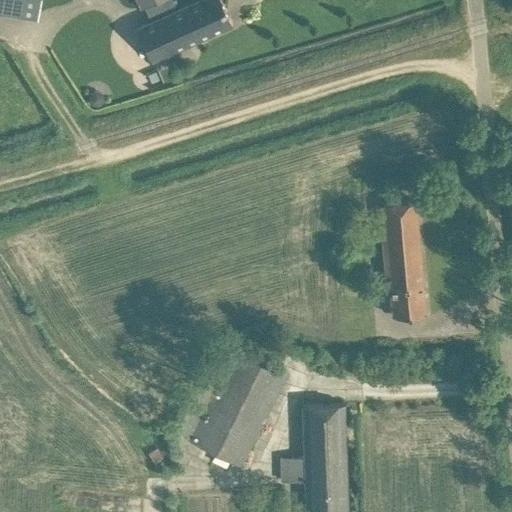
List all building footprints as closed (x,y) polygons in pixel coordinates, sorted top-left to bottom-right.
[(0,0),(0,10),(38,17),(40,0),(0,0)] [(222,0),(193,0),(138,25),(152,58),(233,22),(222,0)] [(102,92),(95,89),(91,92),(89,98),(91,102),(97,105),(102,102),(104,96),(102,92)] [(425,311),(415,199),(382,202),(386,235),(383,235),(387,285),(390,285),(393,314),(425,311)] [(230,357),(189,438),(240,464),(285,374),(235,349),(230,357)] [(347,511),(343,402),(303,403),(304,455),(280,455),(281,479),(305,478),(306,511),(347,511)]
